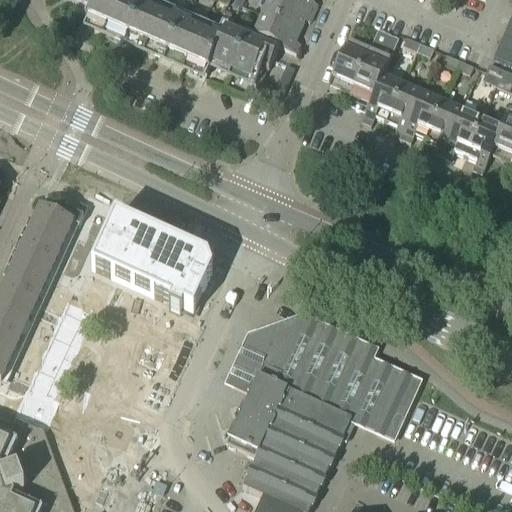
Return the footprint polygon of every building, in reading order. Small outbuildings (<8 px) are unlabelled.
[(106,37),(121,0),(96,0),(85,28),(106,37)] [(126,46),(142,8),(127,2),(127,0),(121,0),(106,37),(126,46)] [(227,9),(230,1),(227,0),(214,0),(213,3),(227,9)] [(308,27),(312,18),(271,0),(269,0),(261,19),(298,35),(303,24),(308,27)] [(311,7),(313,0),(271,0),(312,18),(316,9),(311,7)] [(446,0),(445,0),(442,7),(454,12),(457,5),(446,0)] [(146,54),(163,13),(158,10),(156,14),(142,8),(126,46),(146,54)] [(166,63),(182,25),(167,19),(169,15),(163,13),(146,54),(166,63)] [(293,46),(298,35),(261,19),(252,40),(294,59),(299,49),(293,46)] [(185,71),(203,30),(198,28),(197,32),(182,25),(166,63),(185,71)] [(208,32),(203,30),(185,71),(205,80),(211,68),(221,42),(206,36),(208,32)] [(368,56),(365,63),(352,93),(371,101),(372,101),(380,81),(381,82),(397,44),(377,35),(368,56)] [(231,76),(244,44),(224,36),(211,68),(231,76)] [(511,54),(511,44),(502,40),(498,49),(511,54)] [(403,52),(415,57),(419,49),(406,43),(403,52)] [(244,44),(231,76),(251,85),(253,80),(258,70),(267,75),(268,75),(275,58),(244,44)] [(347,47),(331,85),(352,93),(365,63),(368,56),(347,47)] [(433,55),(419,49),(415,57),(429,63),(433,55)] [(455,74),(459,66),(445,61),(442,69),(455,74)] [(473,72),(459,66),(455,74),(469,80),(473,72)] [(499,82),(502,74),(489,69),(485,76),(499,82)] [(263,85),(267,75),(258,70),(253,80),(263,85)] [(285,71),(280,82),(288,86),(293,74),(285,71)] [(511,78),(502,74),(499,82),(511,87),(511,78)] [(495,91),(499,82),(485,76),(482,85),(495,91)] [(263,85),(253,80),(251,85),(249,92),(258,96),(263,85)] [(386,128),(404,85),(397,82),(394,87),(381,82),(380,81),(372,101),(371,101),(360,128),(370,132),(374,122),(386,128)] [(283,97),(288,86),(280,82),(275,94),(283,97)] [(511,88),(511,87),(499,82),(495,91),(509,96),(511,88)] [(402,145),(421,99),(408,93),(410,88),(404,85),(386,128),(396,132),(392,141),(402,145)] [(280,105),(283,97),(275,94),(268,91),(264,98),(280,105)] [(425,145),(443,102),(436,99),(434,105),(421,99),(402,145),(410,149),(413,140),(425,145)] [(441,163),(461,116),(447,110),(449,104),(443,102),(425,145),(435,149),(431,158),(441,163)] [(464,162),(483,119),(476,116),(473,122),(461,116),(441,163),(449,166),(453,157),(464,162)] [(500,133),(491,154),(511,162),(511,117),(507,116),(503,124),(500,133)] [(491,154),(500,133),(486,128),(489,122),(483,119),(464,162),(475,166),(471,176),(480,180),(491,154)] [(62,211),(57,221),(40,213),(0,300),(0,387),(0,388),(72,230),(78,232),(88,211),(78,207),(73,216),(62,211)] [(205,288),(209,280),(207,279),(204,272),(201,270),(202,268),(200,265),(197,264),(195,265),(194,267),(192,266),(195,260),(115,223),(92,272),(171,308),(169,313),(180,318),(183,312),(188,302),(198,306),(206,289),(205,288)] [(397,440),(407,418),(406,418),(419,389),(370,367),(375,357),(301,323),(280,331),(257,383),(256,383),(225,449),(255,463),(241,492),(262,502),(257,511),(312,511),(352,425),(355,427),(356,426),(394,444),(396,440),(397,440)] [(16,433),(0,426),(0,511),(71,511),(43,436),(20,425),(16,433)]
